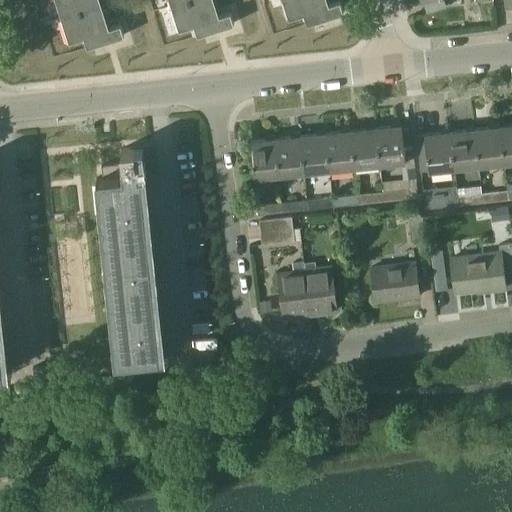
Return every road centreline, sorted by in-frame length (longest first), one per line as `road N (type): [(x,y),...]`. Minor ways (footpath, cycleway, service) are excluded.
road 1 (residential): [(511,320),(286,350),(255,337),(239,302),(214,87)]
road 2 (residential): [(0,110),(214,87)]
road 3 (residential): [(214,87),(392,68)]
road 4 (residential): [(392,68),(511,56)]
